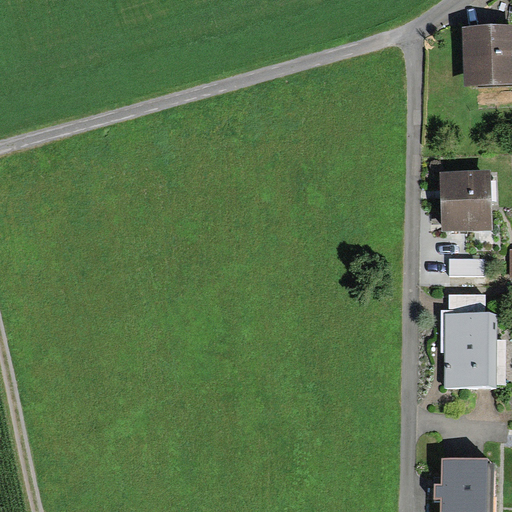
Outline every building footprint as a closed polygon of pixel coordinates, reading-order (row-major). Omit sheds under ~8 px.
[(511,30),(462,33),(465,90),(511,88),(511,30)] [(488,175),(440,177),(443,236),(491,234),(488,175)] [(486,262),(450,261),(450,279),(486,279),(486,262)] [(449,314),(441,314),(441,355),(447,355),(447,390),(494,390),(495,385),(504,385),(504,343),(497,342),(498,316),(488,316),(488,299),(449,298),(449,314)] [(490,511),(491,468),(442,467),(442,489),(433,489),(433,502),(442,502),(441,511),(490,511)]
